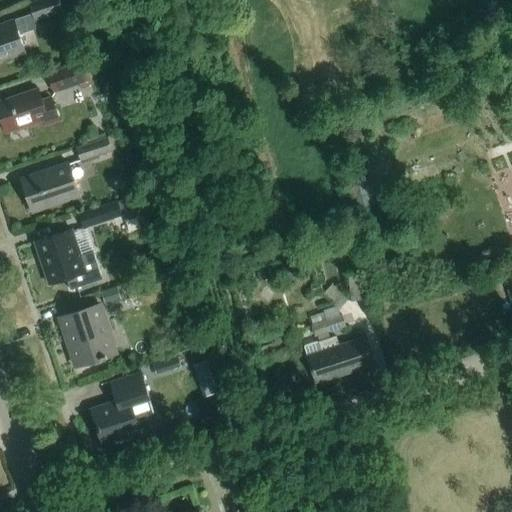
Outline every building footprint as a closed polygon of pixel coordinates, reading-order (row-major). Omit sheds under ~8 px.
[(15,20),(15,21),(0,26),(0,63),(26,54),(20,34),(39,28),(37,21),(64,12),(59,0),(36,0),(29,3),(33,14),(15,20)] [(90,87),(82,62),(48,73),(54,94),(80,85),(82,90),(90,87)] [(43,102),(39,91),(0,103),(0,116),(6,134),(44,121),(46,126),(60,121),(52,99),(43,102)] [(114,150),(109,136),(76,147),(81,162),(114,150)] [(81,198),(69,161),(20,178),(32,214),(81,198)] [(376,207),(369,179),(346,185),(353,213),(376,207)] [(138,194),(121,201),(126,213),(143,207),(138,194)] [(123,216),(118,200),(78,213),(84,229),(123,216)] [(81,258),(76,245),(87,241),(82,228),(36,244),(50,286),(67,280),(71,292),(103,280),(93,254),(81,258)] [(334,287),(332,285),(325,295),(341,309),(350,298),(341,291),(342,289),(336,284),(334,287)] [(121,300),(117,287),(100,292),(104,306),(121,300)] [(76,315),(99,307),(94,294),(71,301),(76,315)] [(99,307),(76,315),(62,319),(78,368),(117,355),(100,306),(99,307)] [(339,315),(336,307),(322,312),(322,313),(308,317),(314,336),(345,327),(341,315),(339,315)] [(318,343),(322,353),(305,359),(314,385),(374,366),(365,339),(341,347),(337,336),(318,343)] [(181,367),(178,357),(153,365),(156,375),(181,367)] [(208,361),(193,365),(200,386),(214,382),(208,361)] [(138,419),(155,413),(141,373),(110,384),(116,401),(92,409),(100,432),(101,431),(107,449),(132,441),(131,437),(143,433),(138,419)]
